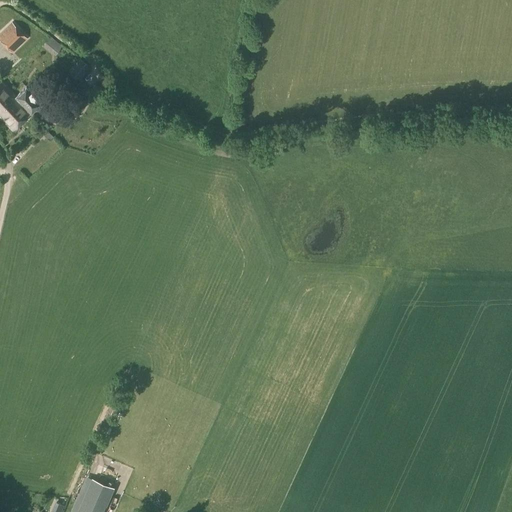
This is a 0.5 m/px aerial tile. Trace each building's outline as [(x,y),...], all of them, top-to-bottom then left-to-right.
[(0,40),(12,53),(27,38),(11,22),(0,32),(0,40)] [(54,55),(62,46),(50,36),(43,46),(54,55)] [(77,82),(90,67),(79,58),(67,73),(77,82)] [(22,102),(17,96),(15,97),(1,81),(0,81),(0,115),(13,130),(32,113),(26,106),(22,102)] [(26,87),(17,96),(22,102),(26,106),(32,113),(42,103),(26,87)] [(92,478),(84,497),(77,511),(102,511),(105,506),(106,506),(114,488),(92,478)]
